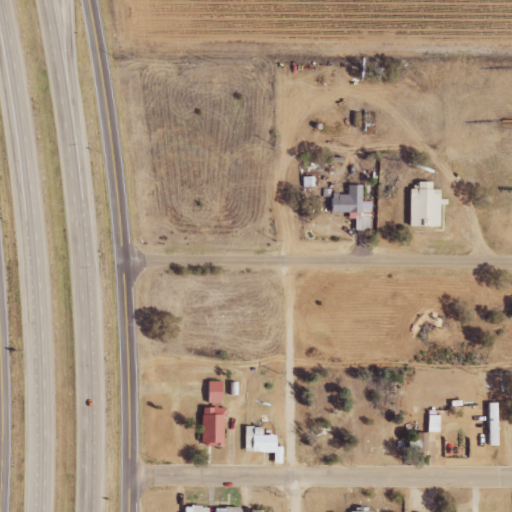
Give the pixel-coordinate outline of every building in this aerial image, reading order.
[(426,182),(426,190),(418,190),(417,228),(447,228),(447,208),(456,208),(456,201),(448,201),(448,191),(440,191),(441,182),(426,182)] [(356,186),(356,196),(340,196),(340,212),(371,213),(371,186),(356,186)] [(217,382),(204,382),(204,406),(198,406),(197,447),(220,447),(221,407),(217,407),(217,382)] [(216,383),(215,408),(209,408),(209,445),(212,445),(212,451),(220,451),(221,447),(231,447),(232,423),(237,423),(238,410),(226,410),(226,407),(231,407),(232,383),(216,383)] [(238,384),(237,397),(246,397),(247,384),(238,384)] [(493,446),(492,403),(484,403),(485,446),(493,446)] [(278,464),(277,447),(273,447),(273,435),(259,436),(259,427),(243,427),(243,453),(270,453),(270,464),(278,464)] [(414,453),(424,453),(424,433),(414,433),(414,453)] [(260,437),(260,456),(282,456),(282,466),(291,466),(291,448),(283,448),(283,437),(260,437)]
